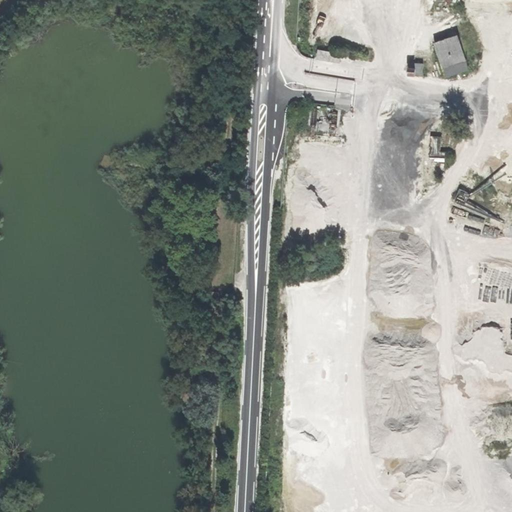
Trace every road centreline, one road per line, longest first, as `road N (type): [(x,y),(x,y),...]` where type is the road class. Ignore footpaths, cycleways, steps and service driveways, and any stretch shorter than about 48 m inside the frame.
road 1 (secondary): [(245,511),(276,0)]
road 2 (track): [(511,508),(444,451),(438,268),(428,250),(365,215),(360,149),(376,92)]
